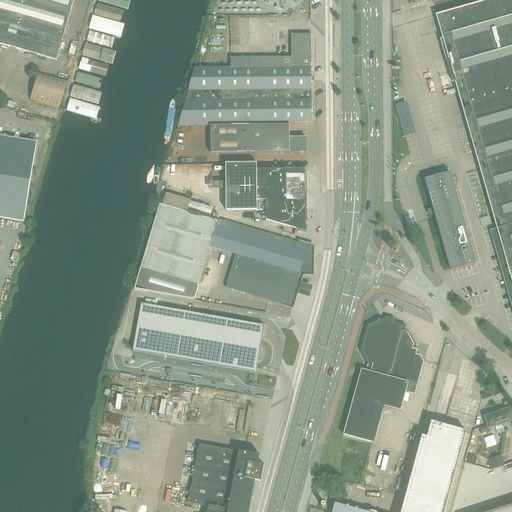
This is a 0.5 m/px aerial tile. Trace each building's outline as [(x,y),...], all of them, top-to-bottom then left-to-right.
[(0,0),(0,44),(56,60),(73,0),(0,0)] [(454,11),(436,16),(447,54),(472,142),(480,169),(493,214),(511,282),(511,0),(490,0),(464,8),(454,11)] [(195,68),(194,69),(188,92),(311,91),(310,35),(291,35),(291,57),(230,58),(230,68),(195,68)] [(216,38),(215,49),(225,49),(225,39),(216,38)] [(29,101),(58,110),(67,80),(68,75),(63,73),(62,79),(38,72),(29,101)] [(311,122),(311,91),(188,92),(178,126),(210,125),(289,124),(289,122),(311,122)] [(210,153),(283,152),(306,152),(306,138),(290,138),(289,136),(289,124),(210,125),(210,153)] [(0,217),(23,221),(36,142),(6,136),(0,135),(0,217)] [(307,190),(306,169),(256,170),(256,164),(226,164),(226,180),(226,211),(266,211),(266,220),(303,231),(307,226),(307,199),(306,199),(306,197),(308,195),(306,192),(306,190),(307,190)] [(424,179),(432,208),(450,271),(460,268),(466,267),(465,266),(475,263),(463,223),(459,206),(449,172),(440,175),(439,174),(434,176),(434,177),(424,179)] [(312,274),(312,265),(313,247),(218,219),(218,221),(159,204),(141,268),(199,285),(210,247),(235,255),(226,288),(292,307),(302,274),(312,274)] [(168,277),(140,269),(136,283),(164,291),(168,277)] [(184,282),(178,285),(181,293),(188,290),(184,282)] [(141,303),(133,350),(256,372),(264,324),(141,303)] [(361,369),(343,435),(372,443),(382,406),(400,410),(406,392),(414,394),(417,384),(423,362),(420,355),(416,354),(417,350),(413,348),(414,344),(407,332),(403,331),(404,326),(393,323),(394,321),(386,319),(386,321),(380,319),(368,326),(361,350),(368,362),(365,370),(361,369)] [(122,408),(123,401),(112,400),(111,406),(122,408)] [(502,424),(508,422),(511,421),(511,423),(511,411),(511,408),(498,413),(504,432),(502,424)] [(488,425),(479,428),(481,434),(490,430),(490,428),(495,427),(497,434),(503,432),(504,432),(498,413),(485,417),(488,425)] [(104,439),(110,440),(110,434),(115,435),(117,418),(107,417),(104,439)] [(444,511),(466,431),(431,422),(426,437),(422,436),(400,511),(364,511),(335,504),(332,511),(444,511)] [(498,437),(488,440),(491,449),(501,446),(498,437)] [(207,511),(249,511),(255,481),(261,482),(262,473),(264,465),(258,464),(260,456),(239,452),(199,445),(189,503),(208,507),(207,511)] [(469,455),(467,462),(475,465),(478,457),(469,455)] [(501,455),(494,457),(498,468),(505,466),(501,455)] [(494,457),(488,459),(491,470),(498,468),(494,457)] [(142,475),(144,484),(152,483),(151,474),(142,475)]
